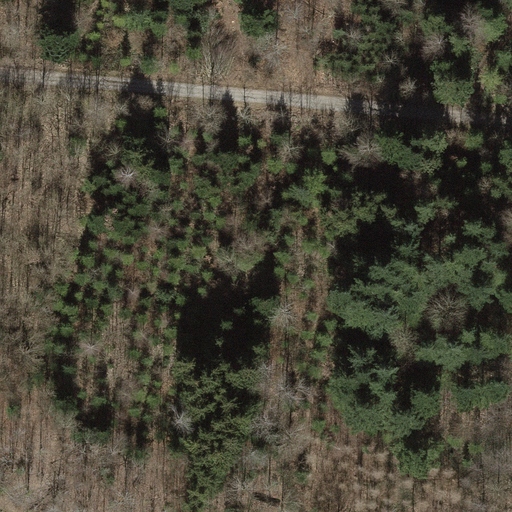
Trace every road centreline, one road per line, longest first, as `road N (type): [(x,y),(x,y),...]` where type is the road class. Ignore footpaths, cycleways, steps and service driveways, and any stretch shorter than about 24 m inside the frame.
road 1 (motorway): [(0,328),(274,96),(416,0)]
road 2 (track): [(0,73),(511,120)]
road 3 (motorway): [(117,0),(0,93)]
